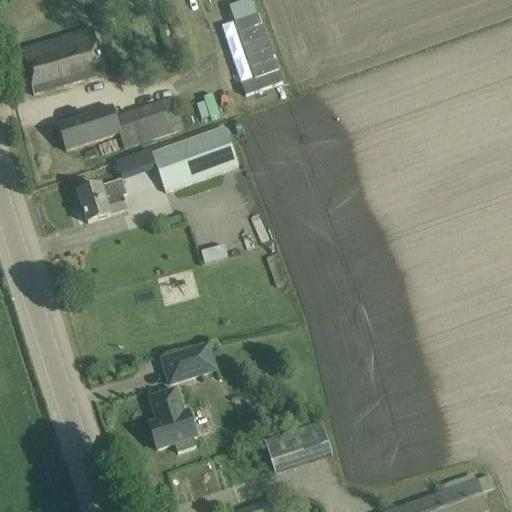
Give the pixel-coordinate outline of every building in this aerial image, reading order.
[(258,23),(236,31),(256,89),(243,94),(247,105),(283,92),(258,23)] [(106,79),(94,34),(23,51),(33,97),(106,79)] [(173,69),(169,54),(136,64),(141,79),(173,69)] [(183,131),(173,100),(115,118),(112,108),(57,126),(66,153),(120,135),(124,150),(183,131)] [(223,129),(152,155),(166,193),(237,166),(223,129)] [(140,164),(136,160),(130,160),(126,164),(126,169),(130,173),(136,173),(140,170),(140,164)] [(78,194),(88,225),(113,217),(112,215),(127,211),(123,200),(128,198),(123,181),(103,188),(102,187),(78,194)] [(217,373),(209,346),(161,360),(169,388),(217,373)] [(182,416),(174,392),(149,400),(157,423),(151,425),(153,430),(150,432),(156,450),(173,445),(177,454),(194,449),(191,439),(195,438),(187,414),(182,416)] [(272,472),(331,457),(323,425),(264,439),(272,472)] [(394,511),(489,511),(483,495),(497,490),(492,478),(394,511)] [(275,511),(273,503),(246,511),(275,511)]
